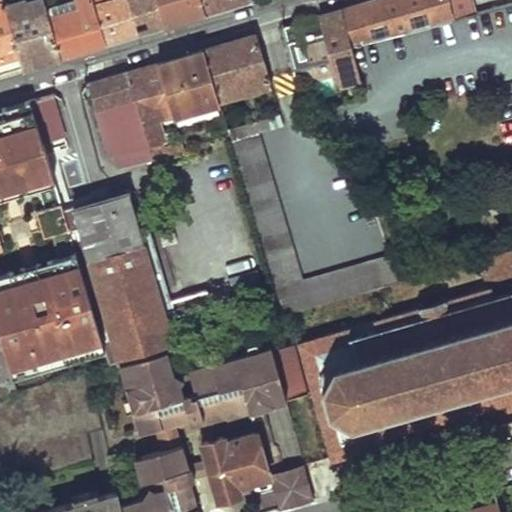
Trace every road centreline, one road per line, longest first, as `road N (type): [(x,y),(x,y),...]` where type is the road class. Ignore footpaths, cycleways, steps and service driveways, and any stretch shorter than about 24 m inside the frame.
road 1 (residential): [(0,88),(299,0)]
road 2 (residential): [(511,463),(340,511)]
